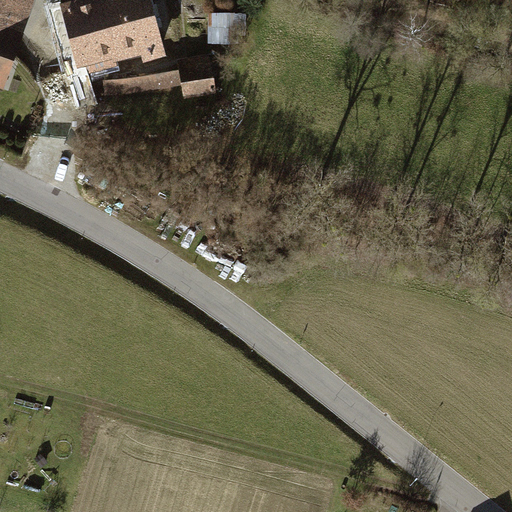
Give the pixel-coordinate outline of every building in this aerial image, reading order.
[(0,0),(0,24),(17,30),(29,0),(0,0)] [(146,0),(85,0),(52,8),(69,77),(72,79),(87,75),(86,72),(116,63),(115,59),(121,57),(120,51),(142,46),(145,57),(162,51),(146,0)] [(21,33),(0,25),(0,81),(4,83),(21,33)] [(210,57),(179,63),(185,95),(216,89),(210,57)] [(107,80),(108,93),(179,84),(178,72),(107,80)]
